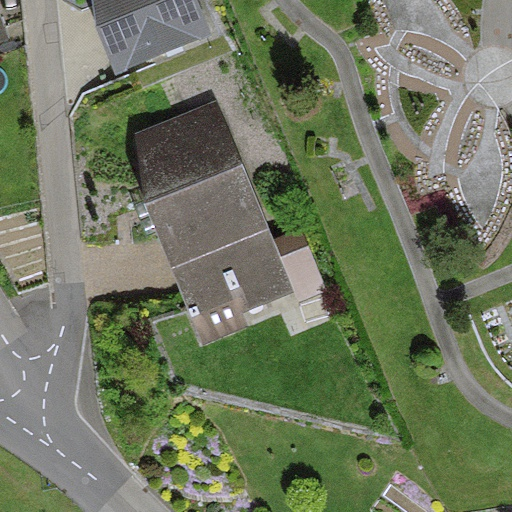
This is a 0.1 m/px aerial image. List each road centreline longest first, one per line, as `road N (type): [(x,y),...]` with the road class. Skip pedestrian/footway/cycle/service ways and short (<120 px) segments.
road 1 (residential): [(11,430),(44,379),(54,332),(33,0)]
road 2 (tertiary): [(11,430),(117,511)]
